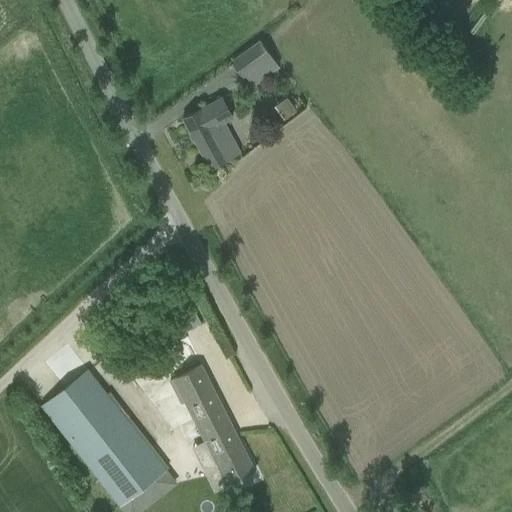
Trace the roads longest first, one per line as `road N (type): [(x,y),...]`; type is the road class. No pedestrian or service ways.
road 1 (unclassified): [(345,511),(180,227),(64,0)]
road 2 (track): [(180,227),(0,386)]
road 3 (track): [(339,502),(511,385)]
